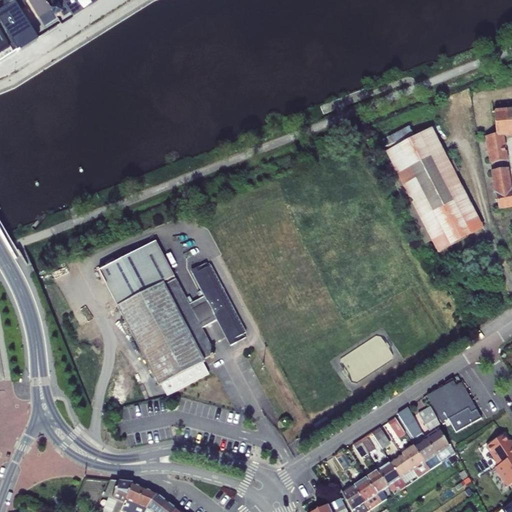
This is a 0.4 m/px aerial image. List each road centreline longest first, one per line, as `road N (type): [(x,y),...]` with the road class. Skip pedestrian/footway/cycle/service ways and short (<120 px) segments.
road 1 (residential): [(274,486),(485,347)]
road 2 (tertiary): [(274,486),(253,469),(186,452),(100,455),(54,414)]
road 3 (tertiary): [(42,420),(68,452),(93,464),(184,469),(261,499)]
road 4 (secondary): [(0,254),(28,309),(42,400)]
